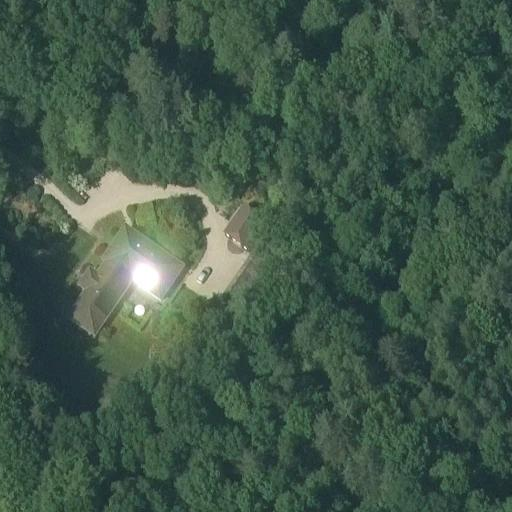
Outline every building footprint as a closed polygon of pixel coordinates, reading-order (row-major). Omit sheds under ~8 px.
[(247,255),(266,228),(243,213),(225,240),(247,255)] [(84,295),(73,310),(103,331),(133,288),(160,307),(184,272),(136,239),(112,274),(103,268),(97,277),(84,295)] [(246,273),(225,303),(240,312),(260,282),(246,273)] [(262,282),(242,311),(250,316),(270,287),(262,282)] [(207,424),(215,412),(202,403),(194,415),(207,424)]
